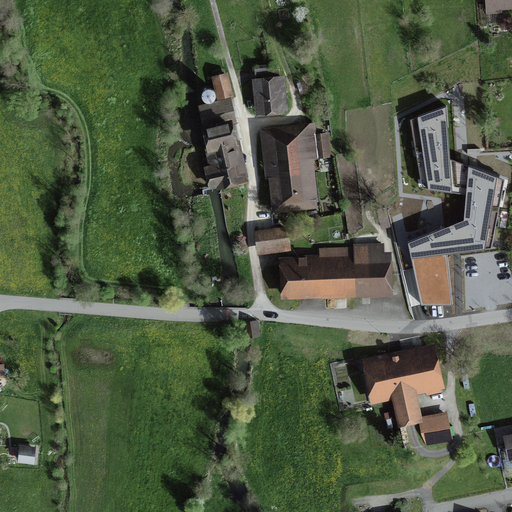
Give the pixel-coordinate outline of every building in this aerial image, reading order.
[(511,11),(511,0),(486,0),(488,14),(511,11)] [(232,95),(225,71),(212,74),(219,99),(228,96),(232,95)] [(284,77),(253,80),(256,114),(287,111),(284,77)] [(210,88),(207,88),(203,90),(201,95),(203,99),(207,101),(210,100),(213,97),(214,93),(212,90),(210,88)] [(228,96),(219,99),(205,103),(210,124),(231,118),(234,118),(228,96)] [(448,126),(447,106),(416,115),(418,127),(412,128),(414,141),(421,140),(424,156),(417,157),(421,179),(427,178),(429,188),(451,190),(452,185),(466,187),(468,165),(450,158),(451,166),(444,166),(443,149),(441,150),(440,139),(443,139),(441,127),(448,126)] [(245,177),(231,118),(210,124),(212,132),(210,133),(213,146),(212,146),(216,163),(210,164),(215,184),(245,177)] [(314,127),(262,132),(266,177),(271,176),(274,212),(315,207),(309,160),(327,158),(325,136),(315,137),(314,127)] [(463,224),(461,251),(485,248),(486,238),(493,239),(497,216),(490,215),(493,200),(500,201),(502,189),(495,189),(497,176),(468,165),(466,187),(471,187),(470,198),(475,198),(473,210),(470,209),(468,224),(463,224)] [(386,208),(378,209),(382,228),(390,226),(386,208)] [(408,242),(421,304),(452,304),(447,252),(461,251),(463,224),(464,218),(408,242)] [(287,230),(256,234),(259,257),(290,253),(287,230)] [(283,300),(392,296),(390,256),(384,257),(384,248),(376,248),(375,238),(355,239),(355,250),(320,252),(321,259),(281,260),(283,300)] [(264,337),(262,323),(250,325),(252,339),(264,337)] [(445,391),(436,347),(364,362),(373,407),(395,402),(401,431),(422,427),(427,449),(453,443),(447,415),(423,420),(418,396),(445,391)] [(33,460),(35,449),(22,448),(20,459),(33,460)]
